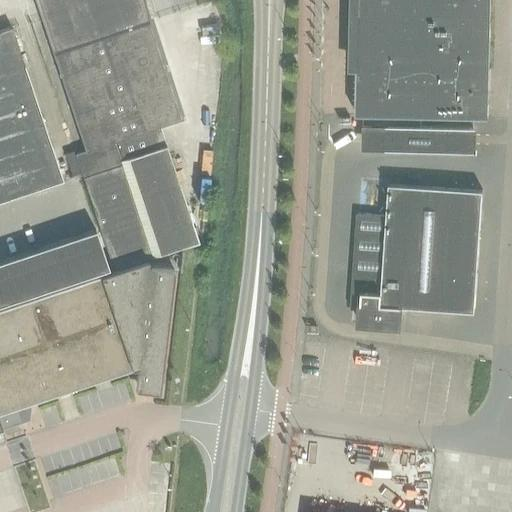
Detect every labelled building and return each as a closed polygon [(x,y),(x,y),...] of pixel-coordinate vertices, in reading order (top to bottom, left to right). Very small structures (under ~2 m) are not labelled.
[(36,0),(81,137),(86,151),(75,155),(114,271),(146,260),(154,258),(154,257),(199,242),(160,127),(182,119),(142,0),(36,0)] [(352,30),(352,38),(352,41),(359,41),(359,66),(357,65),(356,115),(363,115),(363,126),(389,126),(389,150),(472,152),(472,128),(421,127),(421,117),(488,118),(490,0),(358,0),(358,19),(353,18),(352,30)] [(0,201),(62,181),(11,28),(0,31),(0,201)] [(361,293),(359,324),(399,327),(400,307),(474,312),(483,191),(389,185),(383,276),(355,274),(353,292),(361,293)] [(94,230),(75,237),(88,275),(107,268),(94,230)] [(75,237),(56,243),(69,281),(88,275),(75,237)] [(56,243),(37,249),(50,287),(69,281),(56,243)] [(37,249),(18,256),(31,294),(50,287),(37,249)] [(18,256),(0,262),(0,263),(12,300),(31,294),(18,256)] [(0,429),(22,422),(30,419),(31,406),(31,404),(132,371),(131,369),(137,367),(135,389),(158,392),(174,269),(148,266),(146,260),(114,271),(100,276),(0,309),(0,429)] [(0,263),(0,304),(12,300),(0,263)]
